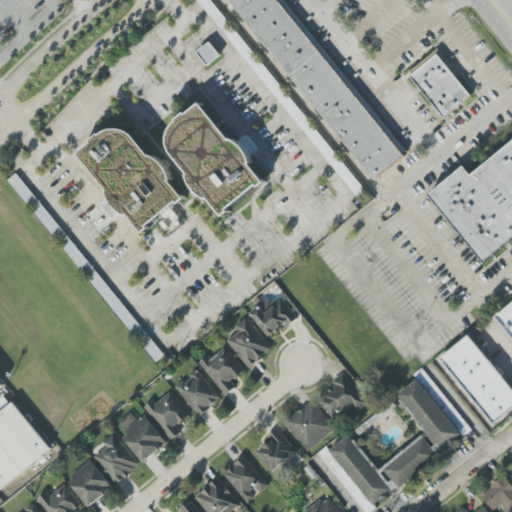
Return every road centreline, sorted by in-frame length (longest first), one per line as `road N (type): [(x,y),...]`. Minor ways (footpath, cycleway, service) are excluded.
road 1 (residential): [(128,511),(300,368)]
road 2 (tertiary): [(0,138),(153,0)]
road 3 (tertiary): [(107,0),(0,94)]
road 4 (residential): [(511,432),(414,511)]
